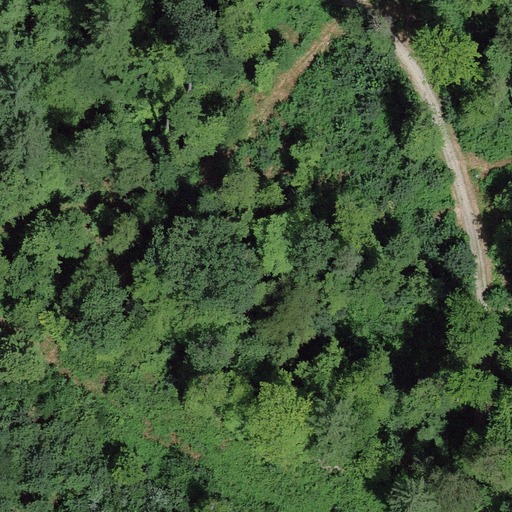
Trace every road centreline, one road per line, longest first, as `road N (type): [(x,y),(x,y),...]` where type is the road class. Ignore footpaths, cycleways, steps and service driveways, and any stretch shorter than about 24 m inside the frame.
road 1 (track): [(485,511),(477,489),(488,303),(467,196),(432,104),(394,41),(346,0)]
road 2 (track): [(355,8),(290,37),(43,214),(0,229)]
